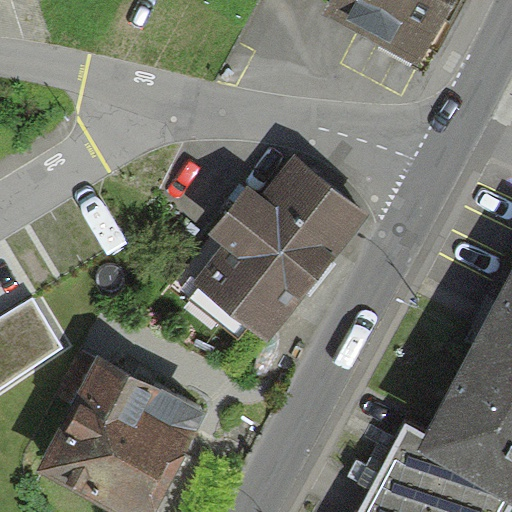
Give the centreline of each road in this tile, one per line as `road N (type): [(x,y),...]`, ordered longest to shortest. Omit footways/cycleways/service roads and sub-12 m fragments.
road 1 (residential): [(443,154),(251,511)]
road 2 (residential): [(443,154),(143,91)]
road 3 (residential): [(0,201),(125,125),(143,91)]
road 4 (residential): [(511,11),(443,154)]
road 5 (residential): [(143,91),(0,57)]
